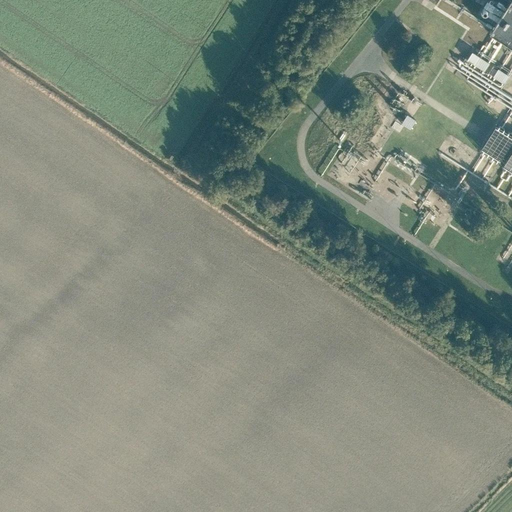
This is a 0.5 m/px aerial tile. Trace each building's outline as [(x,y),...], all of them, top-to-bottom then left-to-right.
[(511,6),(503,1),(480,34),(511,55),(511,6)] [(476,50),(470,59),(488,71),(493,62),(476,50)] [(496,75),(507,83),(511,76),(511,73),(502,67),(496,75)] [(402,132),(406,124),(415,129),(420,119),(401,110),(392,127),(402,132)] [(510,142),(494,130),(480,151),(496,162),(510,142)] [(511,147),(500,166),(511,174),(511,147)]
